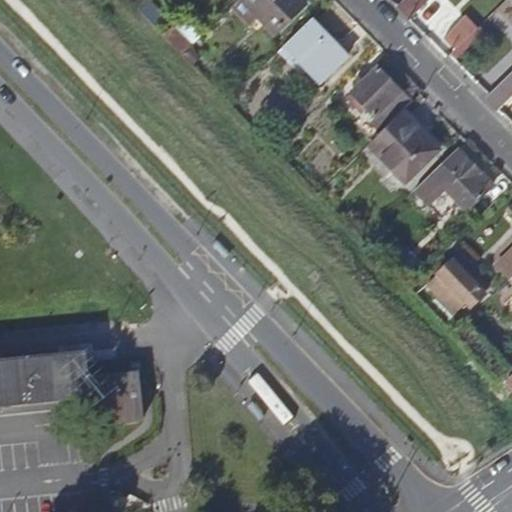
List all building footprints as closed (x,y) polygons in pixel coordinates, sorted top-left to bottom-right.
[(151,0),(145,0),(137,8),(183,55),(194,44),(151,0)] [(243,0),(238,0),(231,7),(250,26),(260,17),(243,0)] [(300,0),(243,0),(260,17),(276,32),(305,4),(300,0)] [(406,0),(399,8),(410,19),(429,0),(406,0)] [(511,0),(506,0),(497,9),(511,24),(511,0)] [(456,49),(477,29),(465,18),(444,37),(456,49)] [(311,19),(286,45),(322,82),(348,57),(311,19)] [(375,116),(402,90),(379,67),(349,98),(364,112),(367,109),(375,116)] [(486,98),(498,109),(511,95),(511,71),(489,94),(486,98)] [(381,132),(403,112),(413,102),(402,90),(375,116),(370,122),(381,132)] [(381,132),(370,144),(407,182),(440,150),(403,112),(381,132)] [(458,148),(415,190),(429,205),(446,189),(468,211),(494,186),(458,148)] [(511,250),(496,266),(509,279),(511,276),(511,250)] [(466,303),(481,289),(452,260),(427,285),(451,310),(462,300),(466,303)] [(0,406),(90,397),(88,377),(85,351),(0,359),(0,406)] [(138,373),(88,377),(90,397),(93,423),(142,418),(138,373)]
